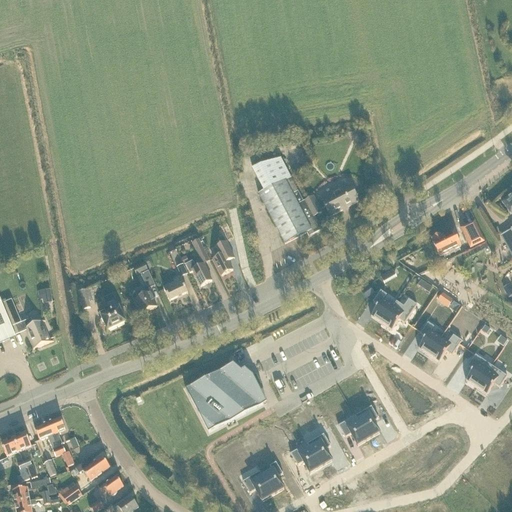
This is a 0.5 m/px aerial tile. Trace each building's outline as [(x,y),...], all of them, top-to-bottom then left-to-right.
[(302,156),(298,165),(309,170),(313,161),(302,156)] [(252,170),(263,190),(264,193),(258,196),(285,245),(307,234),(309,238),(321,231),(314,218),(322,214),(320,211),(325,208),(330,218),(359,203),(350,186),(321,201),(322,202),(317,205),(313,198),(303,203),(280,160),(252,170)] [(511,195),(502,203),(510,214),(511,213),(511,195)] [(474,223),(461,229),(470,249),(484,242),(474,223)] [(220,229),(227,244),(234,240),(227,226),(220,229)] [(511,229),(511,230),(500,236),(511,257),(511,229)] [(441,235),(433,240),(434,243),(433,243),(440,257),(452,252),(460,247),(461,247),(454,233),(445,237),(443,238),(441,235)] [(209,262),(198,241),(192,244),(203,265),(209,262)] [(233,272),(228,263),(235,260),(226,243),(214,249),(219,258),(213,261),(221,277),(233,272)] [(181,260),(184,266),(189,263),(186,257),(181,260)] [(193,274),(201,288),(212,282),(203,266),(196,269),(192,262),(185,266),(190,275),(193,274)] [(144,265),(133,270),(136,277),(147,272),(144,265)] [(187,275),(183,266),(177,268),(181,278),(187,275)] [(141,285),(145,292),(132,298),(137,309),(138,308),(142,316),(157,309),(148,290),(155,287),(148,272),(141,276),(144,284),(141,285)] [(163,290),(169,303),(187,294),(181,281),(180,279),(173,281),(175,284),(163,290)] [(417,287),(422,290),(426,285),(421,282),(417,287)] [(503,289),(509,298),(511,296),(511,291),(509,286),(503,289)] [(370,289),(362,295),(365,299),(373,294),(370,289)] [(52,304),(50,291),(38,293),(39,302),(42,301),(43,305),(52,304)] [(90,309),(86,291),(79,293),(83,311),(90,309)] [(378,308),(371,319),(381,326),(393,308),(383,301),(386,297),(381,293),(373,304),(378,308)] [(109,310),(99,314),(107,332),(125,323),(112,296),(104,300),(106,305),(107,305),(109,310)] [(0,342),(15,337),(14,335),(2,305),(0,300),(0,342)] [(11,301),(2,305),(14,335),(25,330),(33,351),(54,342),(53,342),(51,343),(42,323),(45,322),(45,321),(34,326),(31,320),(21,324),(11,301)] [(393,308),(381,326),(392,333),(399,322),(404,326),(417,307),(408,301),(404,308),(396,303),(393,308)] [(426,340),(418,351),(429,358),(441,340),(431,333),(434,329),(428,325),(420,336),(426,340)] [(441,340),(429,358),(439,365),(446,354),(452,358),(462,343),(453,337),(448,345),(441,340)] [(473,372),(466,383),(476,390),(491,368),(475,357),(468,368),(473,372)] [(232,367),(186,391),(208,435),(263,406),(254,389),(261,385),(257,376),(250,380),(245,371),(236,376),(232,367)] [(491,368),(476,390),(486,397),(494,386),(499,390),(507,378),(491,368)] [(371,408),(355,418),(368,442),(379,435),(373,424),(378,421),(371,408)] [(345,424),(338,428),(345,440),(351,436),(358,448),(368,442),(355,418),(358,423),(347,429),(345,424)] [(63,448),(62,445),(57,434),(65,431),(60,419),(48,424),(60,456),(62,455),(68,468),(74,466),(69,453),(65,454),(63,448)] [(48,438),(56,458),(60,456),(48,424),(35,430),(39,442),(48,438)] [(13,439),(19,453),(31,448),(26,434),(13,439)] [(324,436),(307,446),(310,451),(321,469),(332,463),(325,452),(331,448),(324,436)] [(13,439),(1,444),(7,458),(19,453),(13,439)] [(70,446),(76,448),(78,447),(75,440),(69,443),(70,446)] [(511,451),(508,448),(499,459),(511,471),(511,451)] [(297,452),(291,456),(298,468),(303,464),(310,476),(321,469),(310,451),(300,457),(297,452)] [(90,460),(76,471),(79,475),(83,473),(90,483),(110,469),(102,458),(94,465),(90,460)] [(29,461),(23,464),(26,470),(32,468),(29,461)] [(52,462),(44,464),(50,479),(57,476),(52,462)] [(20,472),(26,470),(23,464),(18,466),(20,472)] [(273,473),(262,479),(273,497),(284,491),(277,480),(283,476),(276,464),(270,468),(273,473)] [(37,479),(33,468),(27,470),(32,481),(37,479)] [(498,480),(511,493),(511,480),(505,473),(498,480)] [(260,474),(243,483),(250,496),(256,492),(262,504),(273,497),(262,479),(260,474)] [(483,475),(473,486),(490,501),(500,490),(483,475)] [(116,478),(99,490),(103,495),(106,492),(110,497),(111,497),(112,498),(116,495),(116,493),(123,488),(116,478)] [(41,482),(30,485),(31,489),(32,491),(47,487),(50,498),(56,496),(55,490),(53,490),(52,484),(51,485),(49,480),(41,482)] [(76,488),(62,498),(68,507),(82,497),(76,488)] [(27,489),(13,492),(15,505),(30,502),(27,489)] [(465,496),(455,507),(460,511),(488,511),(491,510),(478,498),(473,503),(465,496)] [(133,511),(138,509),(131,498),(118,508),(113,511),(114,511),(133,511)] [(30,502),(15,505),(16,511),(31,511),(31,508),(36,507),(35,502),(30,503),(30,502)] [(99,511),(104,509),(99,502),(89,509),(91,511),(99,511)]
